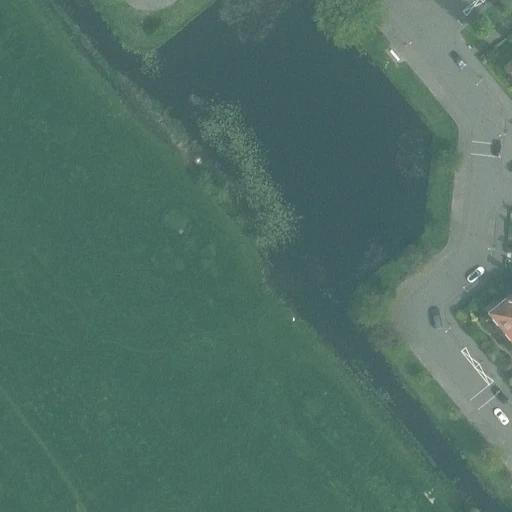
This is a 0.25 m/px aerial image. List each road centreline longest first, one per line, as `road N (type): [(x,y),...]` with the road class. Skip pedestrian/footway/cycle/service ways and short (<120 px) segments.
road 1 (residential): [(511,428),(420,318),(421,305),(475,250),(480,193)]
road 2 (residential): [(480,193),(486,129),(418,32)]
